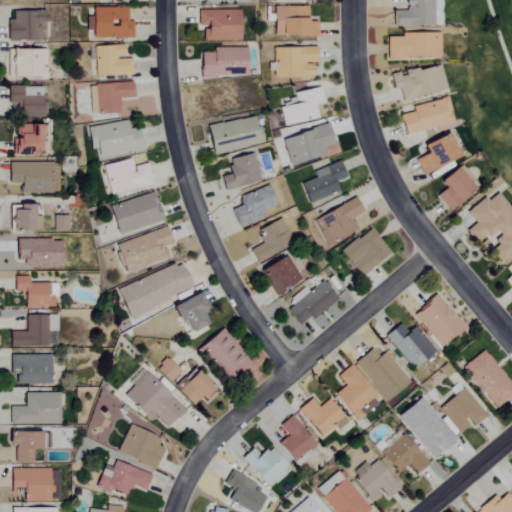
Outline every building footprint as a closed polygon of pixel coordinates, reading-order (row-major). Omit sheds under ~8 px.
[(392,27),(440,26),(440,11),(432,12),(432,0),(403,0),(404,11),(391,11),(392,27)] [(91,38),(129,38),(129,8),(91,7),(91,17),(85,17),(85,31),(91,31),(91,38)] [(315,37),(315,22),(306,22),(306,7),(272,7),(271,36),(315,37)] [(202,41),(239,40),(238,10),(196,11),(197,26),(202,26),(202,41)] [(5,21),(6,41),(43,40),(42,11),(11,12),(11,21),(5,21)] [(385,59),(438,58),(438,33),(399,34),(399,37),(385,37),(385,59)] [(92,46),(93,77),(130,76),(129,58),(122,58),(122,45),(92,46)] [(211,47),(211,53),(198,53),(198,76),(245,76),(245,47),(211,47)] [(315,64),(315,48),(271,48),(272,78),(309,78),(309,64),(315,64)] [(41,80),(42,68),(38,68),(38,51),(8,50),(7,79),(41,80)] [(443,93),(440,67),(400,71),(400,73),(389,74),(390,90),(398,89),(399,99),(443,93)] [(130,83),(87,84),(88,114),(117,114),(117,98),(131,98),(130,83)] [(44,118),(44,95),(39,95),(40,87),(6,87),(6,104),(15,104),(14,117),(44,118)] [(321,103),(318,88),(292,93),(294,105),(278,107),(281,126),(316,120),(314,104),(321,103)] [(409,106),(411,113),(398,115),(402,134),(451,125),(446,99),(409,106)] [(261,145),(259,130),(254,131),(252,117),(204,126),(209,154),(261,145)] [(86,126),(89,149),(96,149),(97,156),(140,151),(137,129),(126,130),(125,121),(86,126)] [(10,139),(11,157),(46,155),(45,126),(15,127),(15,139),(10,139)] [(324,157),(322,148),(331,146),(327,126),(281,137),(287,166),(324,157)] [(457,158),(447,136),(422,148),(425,154),(413,160),(421,175),(457,158)] [(226,160),(229,175),(219,177),(221,191),(257,184),(252,155),(226,160)] [(101,165),(108,194),(150,185),(145,164),(130,167),(129,159),(101,165)] [(57,164),(7,163),(6,184),(19,184),(19,194),(56,195),(57,164)] [(314,179),(300,182),(305,203),(337,194),(333,181),(343,178),(339,163),(312,170),(314,179)] [(438,181),(444,189),(435,196),(447,211),(473,191),(455,168),(438,181)] [(237,196),(240,207),(231,209),(235,226),(263,219),(261,210),(273,207),(268,188),(237,196)] [(161,220),(152,192),(106,206),(116,235),(161,220)] [(511,252),(511,210),(497,192),(485,202),(482,199),(464,213),(473,224),(463,232),(473,246),(489,234),(497,244),(489,251),(498,263),(511,252)] [(356,231),(350,219),(361,213),(354,198),(317,216),(330,244),(356,231)] [(9,206),(8,232),(36,233),(37,217),(30,217),(31,206),(9,206)] [(66,216),(52,216),(51,232),(65,232),(66,216)] [(261,243),(248,249),(254,262),(291,244),(279,219),(255,230),(261,243)] [(170,244),(164,227),(113,245),(123,274),(165,259),(161,247),(170,244)] [(339,252),(359,276),(388,253),(368,229),(339,252)] [(58,267),(59,241),(15,239),(14,265),(58,267)] [(296,280),(280,256),(259,270),(275,294),(296,280)] [(511,261),(504,269),(509,275),(502,280),(511,291),(511,261)] [(114,288),(125,316),(191,291),(180,262),(114,288)] [(12,292),(22,292),(22,307),(51,306),(51,294),(54,294),(54,283),(26,283),(25,275),(12,275),(12,292)] [(298,325),(307,317),(310,320),(335,298),(319,280),(285,311),(298,325)] [(204,308),(197,292),(171,304),(184,333),(204,324),(198,311),(204,308)] [(462,327),(434,294),(411,315),(439,347),(462,327)] [(54,347),(55,316),(24,315),(24,332),(8,331),(8,346),(54,347)] [(413,369),(433,349),(411,327),(405,332),(397,323),(382,338),(413,369)] [(227,382),(250,360),(219,327),(196,349),(227,382)] [(353,362),(384,399),(407,381),(382,352),(377,356),(370,347),(353,362)] [(461,365),(492,409),(511,394),(511,390),(483,350),(461,365)] [(48,384),(49,356),(8,355),(8,370),(15,370),(15,384),(48,384)] [(155,370),(168,383),(179,371),(165,358),(155,370)] [(343,385),(333,393),(350,414),(349,415),(354,420),(375,403),(372,399),(374,397),(349,364),(335,375),(343,385)] [(176,391),(193,407),(211,386),(194,370),(176,391)] [(182,409),(144,373),(122,397),(147,421),(153,415),(165,427),(182,409)] [(436,408),(456,431),(465,422),(462,418),(464,417),(472,425),(484,415),(460,388),(436,408)] [(7,424),(58,424),(58,393),(23,393),(23,406),(7,406),(7,424)] [(396,416),(418,397),(438,420),(437,421),(454,440),(442,450),(436,443),(433,445),(438,450),(430,456),(396,416)] [(296,409),(305,420),(306,419),(319,436),(332,425),(336,429),(345,421),(327,398),(317,406),(309,398),(296,409)] [(284,437),(286,435),(277,425),(289,415),(300,427),(299,428),(314,445),(308,450),(310,453),(296,466),(279,446),(278,446),(276,443),(283,436),(284,437)] [(163,441),(127,424),(114,453),(150,469),(163,441)] [(32,462),(31,449),(38,449),(38,432),(7,432),(7,463),(32,462)] [(407,463),(395,472),(378,452),(384,447),(401,434),(426,463),(414,473),(407,463)] [(251,469),(250,469),(240,457),(251,447),(257,454),(263,449),(266,451),(270,448),(286,465),(281,470),(284,473),(273,483),(270,480),(265,484),(261,479),(261,480),(251,469)] [(379,494),(375,489),(378,487),(382,492),(387,497),(398,487),(374,460),(366,466),(363,461),(351,471),(355,476),(351,479),(365,494),(364,494),(370,501),(372,500),(377,496),(377,495),(379,494)] [(144,490),(148,472),(111,463),(108,477),(97,474),(94,487),(126,495),(128,486),(144,490)] [(47,469),(9,468),(9,488),(22,488),(22,501),(47,502),(47,469)] [(251,490),(254,484),(230,470),(222,484),(231,489),(226,499),(248,511),(254,511),(263,497),(251,490)] [(314,488),(321,496),(320,497),(332,511),(342,511),(344,511),(363,511),(368,508),(343,478),(342,478),(340,477),(343,475),(339,470),(336,472),(335,471),(314,488)] [(511,511),(511,502),(504,493),(497,500),(492,494),(476,508),(479,511),(511,511)] [(286,511),(318,511),(305,497),(286,511)]
